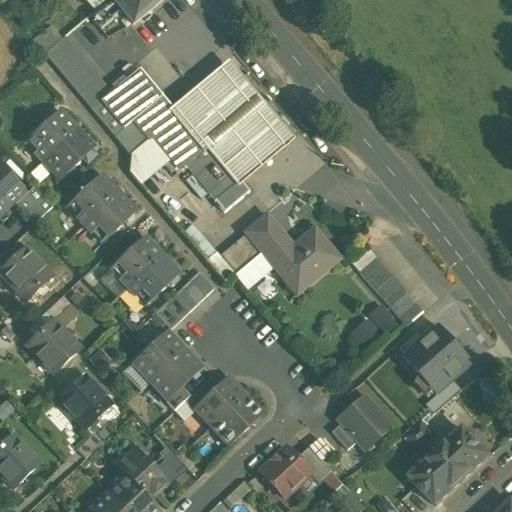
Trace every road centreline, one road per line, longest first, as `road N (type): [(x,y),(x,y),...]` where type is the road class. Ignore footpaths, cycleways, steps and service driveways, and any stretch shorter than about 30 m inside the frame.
road 1 (tertiary): [(511,333),(414,201),(233,0)]
road 2 (residential): [(188,511),(298,409),(227,335)]
